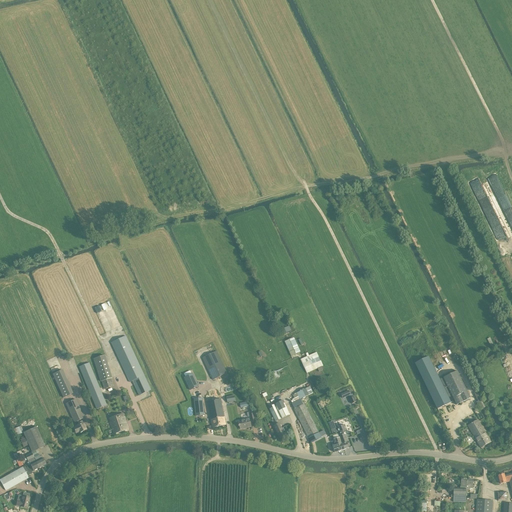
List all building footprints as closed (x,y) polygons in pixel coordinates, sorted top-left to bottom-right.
[(289,326),(282,329),(284,334),(291,331),(289,326)] [(139,395),(151,389),(126,336),(111,343),(130,382),(132,381),(139,395)] [(300,352),(294,338),(285,342),(291,356),(300,352)] [(217,351),(203,358),(213,380),(227,373),(217,351)] [(316,352),(300,360),(306,373),(322,366),(316,352)] [(102,381),(105,389),(113,387),(111,378),(112,378),(105,355),(94,358),(101,381),(102,381)] [(429,357),(415,364),(436,409),(450,403),(429,357)] [(80,367),(92,396),(97,409),(107,405),(103,396),(90,363),(80,367)] [(72,394),(62,371),(53,375),(63,398),(72,394)] [(471,398),(464,384),(457,371),(443,378),(457,405),(471,398)] [(191,390),(200,385),(195,373),(186,377),(191,390)] [(477,392),(474,393),(478,401),(476,402),(476,403),(476,404),(476,405),(477,405),(477,406),(477,407),(478,408),(479,408),(479,410),(485,407),(477,392)] [(196,416),(204,415),(203,398),(194,399),(196,416)] [(210,415),(223,413),(220,399),(208,402),(208,403),(209,414),(210,415)] [(75,422),(84,418),(75,400),(66,404),(75,422)] [(281,419),(290,415),(284,401),(275,405),(277,410),(271,413),(275,421),(281,419)] [(311,443),(321,438),(304,404),(294,409),(311,443)] [(223,413),(210,415),(212,428),(226,425),(223,413)] [(112,427),(126,422),(123,414),(110,419),(111,422),(110,422),(112,427)] [(17,418),(10,420),(12,427),(19,425),(17,418)] [(240,429),(251,427),(250,419),(237,421),(238,425),(239,425),(240,429)] [(481,448),(491,442),(477,420),(468,426),(481,448)] [(76,426),(76,427),(73,428),(74,428),(73,428),(76,433),(79,432),(79,433),(86,430),(83,423),(82,421),(78,423),(79,425),(76,426)] [(126,422),(112,427),(114,435),(128,430),(126,422)] [(285,435),(282,428),(279,424),(273,426),(279,438),(285,435)] [(347,443),(343,432),(347,431),(345,425),(337,428),(340,436),(343,444),(342,444),(344,450),(349,448),(347,443)] [(21,427),(14,430),(16,436),(24,433),(21,427)] [(32,452),(44,446),(36,428),(24,433),(26,438),(24,439),(22,440),(20,440),(23,447),(29,445),(32,452)] [(344,450),(342,444),(339,438),(334,439),(335,445),(332,446),(335,453),(344,450)] [(39,468),(34,459),(31,454),(25,456),(27,461),(28,460),(30,465),(33,471),(39,468)] [(34,459),(39,468),(45,465),(41,455),(34,459)] [(25,466),(0,479),(0,480),(6,491),(30,478),(25,466)] [(511,492),(511,473),(504,475),(504,474),(498,476),(500,484),(509,482),(511,492)] [(466,489),(468,479),(462,478),(460,487),(461,487),(461,489),(454,489),(453,502),(466,502),(466,489)] [(506,492),(497,493),(498,501),(506,500),(506,492)] [(27,509),(30,498),(22,496),(21,502),(17,501),(16,506),(20,507),(27,509)] [(491,511),(492,501),(477,500),(475,511),(491,511)]
